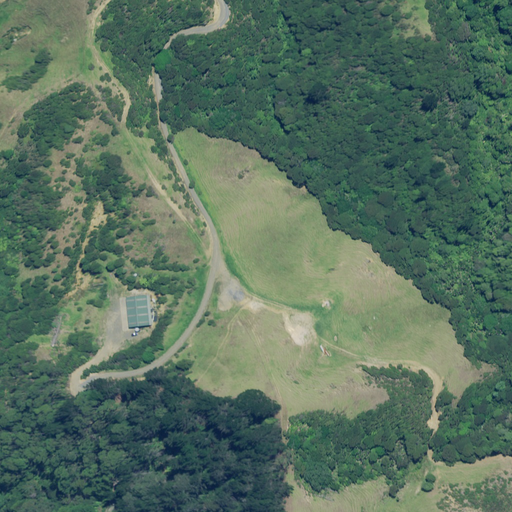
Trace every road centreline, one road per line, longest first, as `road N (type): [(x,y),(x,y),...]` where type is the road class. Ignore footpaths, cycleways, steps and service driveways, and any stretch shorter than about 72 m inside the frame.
road 1 (track): [(213,242),(239,288),(311,312),(326,347),(430,371),(439,438),(451,458),(511,458)]
road 2 (track): [(119,511),(132,474),(98,446),(77,410),(78,380),(147,370),(180,339),(201,298),(213,242)]
road 3 (track): [(213,242),(164,133),(156,61),(209,33),(220,0)]
